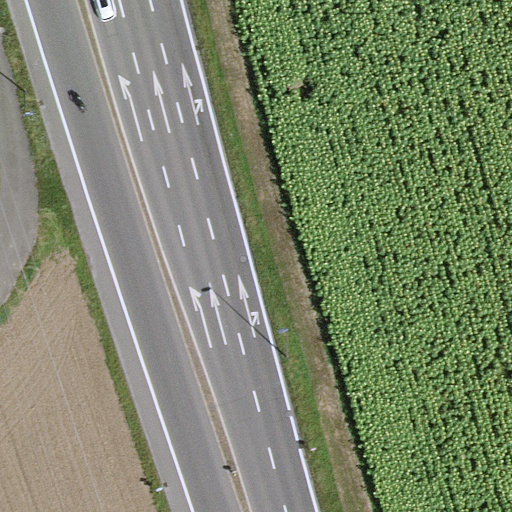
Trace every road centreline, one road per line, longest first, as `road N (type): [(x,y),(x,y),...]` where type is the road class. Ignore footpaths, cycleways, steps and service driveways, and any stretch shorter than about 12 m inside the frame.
road 1 (primary): [(54,0),(219,511)]
road 2 (primary): [(287,511),(152,0)]
